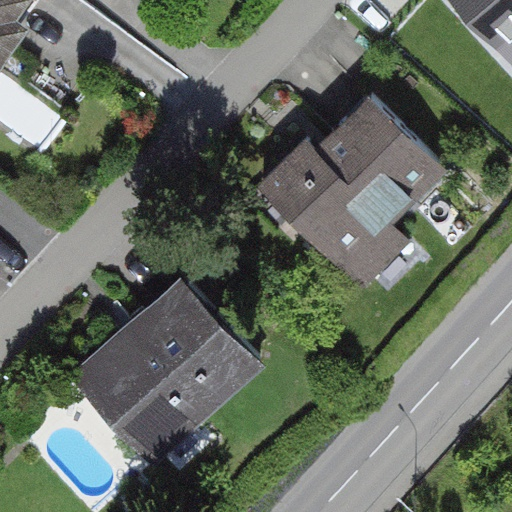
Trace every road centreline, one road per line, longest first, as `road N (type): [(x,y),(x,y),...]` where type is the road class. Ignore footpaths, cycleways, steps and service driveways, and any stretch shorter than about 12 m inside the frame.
road 1 (residential): [(0,348),(320,0)]
road 2 (secondary): [(326,511),(511,306)]
